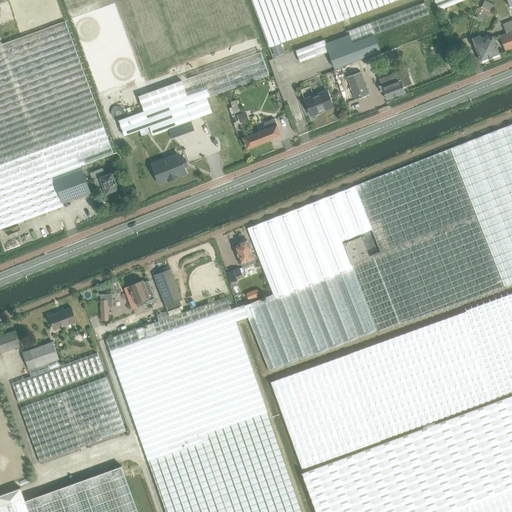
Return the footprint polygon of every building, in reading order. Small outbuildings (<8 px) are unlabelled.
[(251,0),(269,47),(395,0),(251,0)] [(296,51),(300,63),(328,52),(334,69),(371,55),(374,54),(380,52),(380,51),(384,49),(382,43),(378,44),(374,35),(429,14),(425,2),(346,31),(348,35),(325,43),(324,40),(313,45),(296,51)] [(81,166),(113,154),(111,148),(65,21),(18,38),(0,45),(0,229),(64,206),(63,203),(53,176),(81,166)] [(511,21),(505,24),(503,25),(506,33),(499,36),(505,52),(511,48),(511,21)] [(493,36),(489,38),(488,35),(481,38),(480,35),(472,39),(481,61),(500,54),(493,36)] [(275,57),(284,54),(281,44),(271,47),(275,57)] [(144,111),(119,120),(124,136),(150,127),(152,134),(168,129),(191,121),(191,120),(204,116),(212,113),(207,98),(224,92),(270,76),(261,52),(138,96),(144,111)] [(390,77),(381,81),(383,87),(382,87),(386,99),(387,99),(389,102),(394,100),(394,96),(405,92),(403,88),(412,85),(407,71),(398,74),(390,77)] [(361,72),(349,76),(357,98),(369,94),(361,72)] [(345,97),(352,94),(348,85),(342,87),(345,97)] [(310,114),(325,108),(325,110),(333,107),(327,91),(305,99),(310,114)] [(240,111),(236,100),(231,102),(232,107),(229,108),(231,114),(240,111)] [(240,123),(249,120),(246,112),(237,115),(240,123)] [(275,119),(264,123),(266,129),(243,138),(247,149),(281,136),(275,119)] [(511,124),(247,228),(273,295),(244,306),(248,318),(256,338),(268,369),(269,372),(284,366),(377,331),(378,333),(421,318),(480,296),(504,287),(505,287),(511,284),(511,124)] [(232,131),(225,133),(222,127),(216,129),(219,136),(217,136),(222,149),(237,143),(232,131)] [(178,155),(153,165),(160,183),(186,173),(183,167),(187,165),(185,159),(181,161),(178,155)] [(91,193),(81,166),(53,176),(63,203),(91,193)] [(118,189),(112,173),(105,176),(103,168),(97,170),(100,178),(94,180),(97,186),(103,184),(106,194),(111,192),(112,193),(117,191),(117,190),(118,189)] [(239,243),(240,245),(234,247),(243,268),(256,263),(248,241),(247,241),(247,240),(244,240),(240,242),(239,243)] [(170,269),(154,275),(166,306),(182,299),(170,269)] [(228,273),(232,285),(239,282),(238,280),(243,278),(240,269),(228,273)] [(129,286),(135,303),(137,307),(156,300),(148,281),(144,282),(143,280),(135,283),(134,283),(131,284),(130,285),(129,286)] [(253,299),(261,296),(258,289),(251,292),(253,299)] [(511,511),(511,395),(435,424),(434,421),(511,393),(511,293),(466,311),(349,354),(349,353),(270,382),(302,469),(308,467),(422,425),(423,428),(302,473),(317,511),(511,511)] [(125,333),(106,339),(123,389),(150,466),(165,511),(302,511),(286,465),(268,413),(262,395),(243,340),(237,322),(238,322),(240,321),(241,320),(244,319),(248,318),(244,306),(240,307),(237,308),(236,309),(234,309),(232,310),(228,297),(189,310),(182,313),(180,306),(157,314),(159,321),(125,333)] [(108,320),(108,300),(100,300),(101,320),(108,320)] [(71,308),(50,316),(55,330),(77,322),(71,308)] [(15,331),(0,336),(0,350),(1,353),(20,346),(15,331)] [(12,383),(19,402),(104,371),(97,353),(61,366),(53,341),(23,352),(31,377),(12,383)] [(21,407),(40,462),(125,431),(106,376),(21,407)] [(138,511),(122,466),(25,500),(21,488),(0,495),(0,511),(138,511)]
